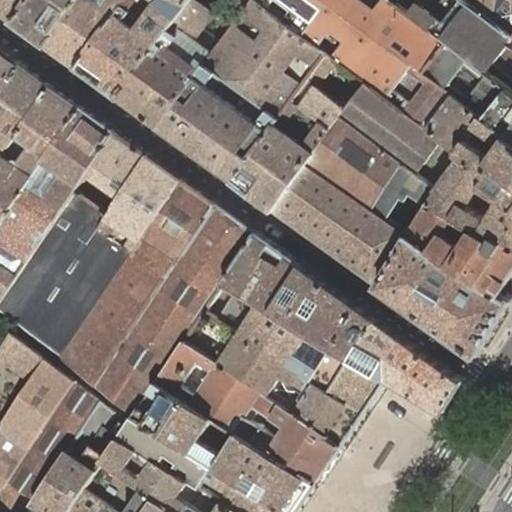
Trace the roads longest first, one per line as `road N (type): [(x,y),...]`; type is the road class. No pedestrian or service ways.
road 1 (residential): [(491,380),(0,26)]
road 2 (residential): [(402,511),(491,380)]
